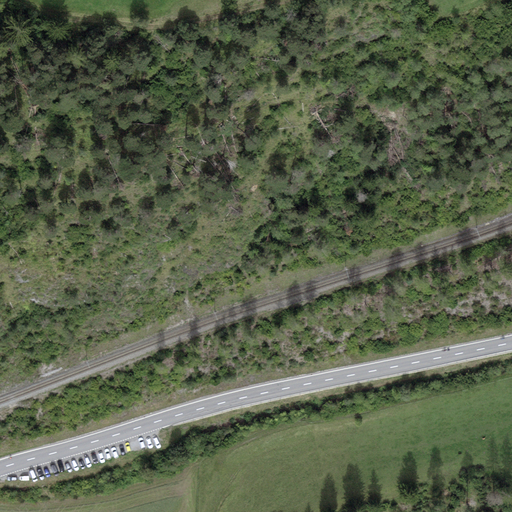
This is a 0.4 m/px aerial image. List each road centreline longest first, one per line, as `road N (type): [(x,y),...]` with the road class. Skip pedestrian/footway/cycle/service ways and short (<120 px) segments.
road 1 (secondary): [(0,468),(243,397),(511,342)]
road 2 (track): [(11,0),(101,20),(241,18),(290,0)]
